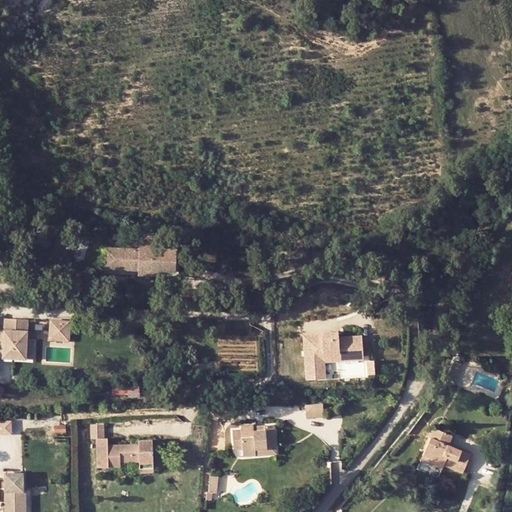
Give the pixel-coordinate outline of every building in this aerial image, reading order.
[(138,273),(174,276),(175,249),(154,248),(154,241),(140,241),(139,252),(116,251),(115,264),(119,265),(119,272),(133,273),(134,271),(138,271),(138,273)] [(104,271),(119,272),(119,265),(115,264),(116,251),(105,250),(104,271)] [(31,317),(7,317),(7,327),(5,356),(35,357),(35,338),(30,337),(31,317)] [(63,342),(64,323),(45,323),(46,341),(63,342)] [(315,383),(325,383),(325,376),(334,376),(334,366),(333,357),(350,357),(350,362),(373,362),(373,341),(342,342),(342,336),(333,336),(333,338),(315,338),(315,383)] [(333,357),(334,366),(373,365),(373,362),(350,362),(350,357),(333,357)] [(454,360),(446,378),(451,387),(457,384),(455,379),(462,363),(454,360)] [(150,396),(149,385),(114,387),(114,398),(150,396)] [(219,406),(220,414),(228,414),(228,405),(219,406)] [(321,421),(321,407),(308,408),(308,421),(321,421)] [(90,423),(90,438),(96,438),(97,467),(120,466),(120,461),(139,461),(139,467),(153,467),(152,438),(138,439),(138,443),(108,444),(108,437),(104,437),(103,423),(90,423)] [(450,433),(433,427),(423,456),(442,463),(460,470),(467,450),(446,443),(450,433)] [(242,460),(255,459),(254,454),(266,452),(266,447),(276,446),(275,428),(264,428),(265,434),(254,435),(253,428),(240,429),(240,434),(230,434),(232,452),(241,452),(242,460)] [(255,459),(277,458),(276,446),(266,447),(266,452),(254,454),(255,459)] [(421,461),(440,468),(442,463),(423,456),(421,461)] [(21,474),(6,474),(7,511),(23,511),(23,492),(21,492),(21,474)] [(215,496),(216,483),(209,482),(208,496),(215,496)]
